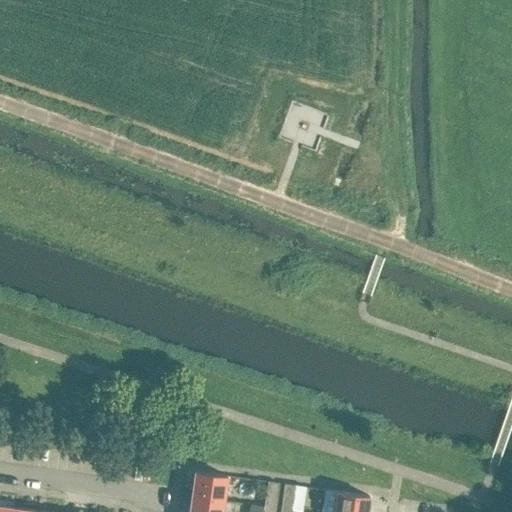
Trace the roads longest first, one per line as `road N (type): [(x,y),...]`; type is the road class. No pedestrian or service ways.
road 1 (track): [(274,208),(0,110)]
road 2 (residential): [(152,511),(136,492),(0,471)]
road 3 (track): [(385,248),(511,293)]
